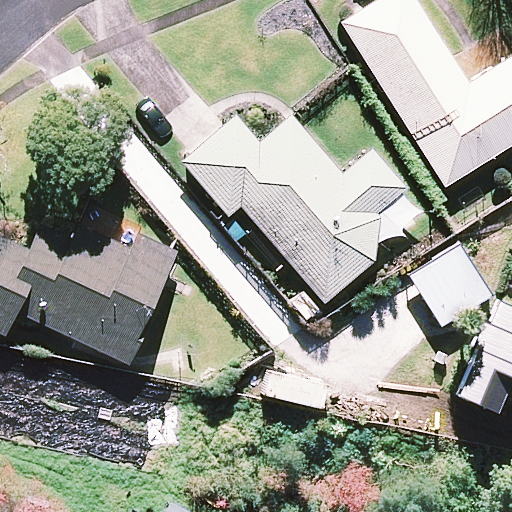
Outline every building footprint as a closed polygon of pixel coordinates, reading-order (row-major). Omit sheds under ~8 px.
[(511,59),(468,88),(412,0),(385,0),(343,27),(446,189),(511,146),(511,59)] [(323,304),(375,260),(378,214),(405,191),(372,152),(341,178),(291,119),(259,147),(236,119),(183,164),(227,216),(240,206),(323,304)] [(128,251),(47,215),(30,252),(0,238),(0,332),(7,336),(17,315),(128,364),(177,254),(135,235),(128,251)] [(469,234),(402,274),(436,332),(503,292),(469,234)] [(511,281),(457,398),(497,416),(511,383),(511,281)] [(195,511),(169,496),(159,511),(195,511)]
